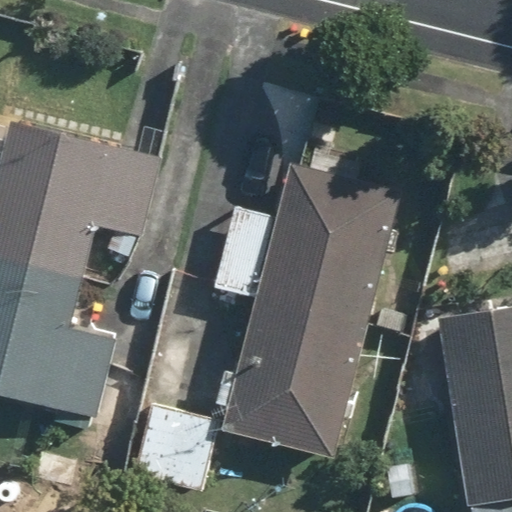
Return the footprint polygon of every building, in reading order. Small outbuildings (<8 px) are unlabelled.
[(28,51),(0,47),(0,101),(20,104),(28,51)] [(171,148),(15,112),(0,176),(0,379),(107,405),(123,334),(81,325),(105,221),(152,232),(171,148)] [(337,454),(408,177),(298,149),(281,212),(234,200),(212,286),(267,300),(235,428),(337,454)] [(511,511),(511,306),(450,316),(479,511),(511,511)] [(226,418),(157,403),(141,473),(210,489),(226,418)] [(93,511),(96,500),(0,476),(0,511),(93,511)]
